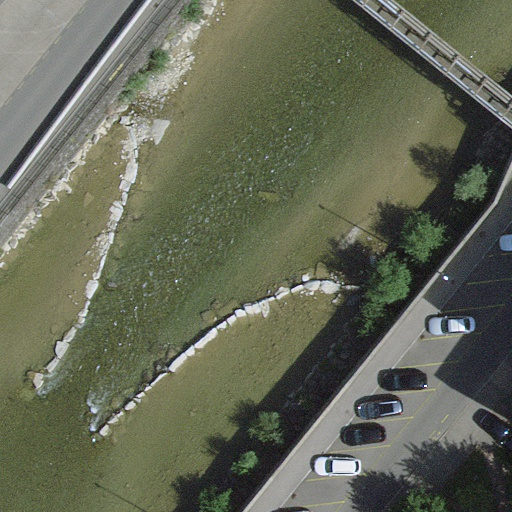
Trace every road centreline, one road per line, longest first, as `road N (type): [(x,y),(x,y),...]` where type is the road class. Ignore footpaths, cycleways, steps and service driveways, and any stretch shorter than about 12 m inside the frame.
road 1 (unclassified): [(511,320),(359,511)]
road 2 (unclassified): [(118,0),(0,146)]
